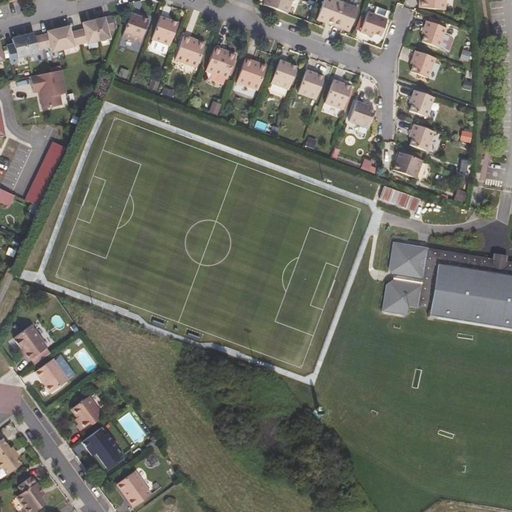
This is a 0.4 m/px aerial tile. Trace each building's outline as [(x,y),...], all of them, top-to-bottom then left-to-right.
[(266,0),(266,4),(289,12),(292,0),(266,0)] [(348,32),(356,9),(331,0),(323,0),(316,20),(348,32)] [(443,10),(444,0),(418,0),(417,7),(443,10)] [(389,17),(390,11),(369,4),(367,10),(389,17)] [(121,37),(139,44),(148,21),(138,18),(139,17),(130,13),(121,37)] [(381,36),(387,19),(368,13),(361,32),(373,37),(374,34),(381,36)] [(107,32),(114,31),(111,17),(102,20),(84,25),(83,25),(84,31),(70,34),(69,28),(55,31),(47,33),(47,35),(34,38),(33,34),(20,38),(12,40),(17,60),(39,55),(38,53),(51,50),(52,54),(74,49),(74,48),(87,44),(87,45),(108,40),(107,32)] [(168,48),(169,47),(177,25),(168,21),(168,20),(160,17),(151,41),(168,48)] [(439,48),(446,28),(426,21),(422,34),(424,35),(421,42),(439,48)] [(193,40),(183,37),(174,63),(198,71),(206,46),(199,44),(198,47),(191,44),(193,40)] [(226,80),(235,56),(228,54),(227,57),(220,54),(221,51),(214,49),(205,73),(226,80)] [(428,77),(435,58),(415,51),(411,63),(413,63),(411,71),(428,77)] [(257,91),(266,67),(259,64),(257,67),(251,65),(252,62),(245,60),(236,83),(257,91)] [(289,91),(297,69),(287,65),(287,64),(280,62),(271,85),(289,91)] [(66,94),(62,71),(30,77),(33,93),(39,92),(42,109),(62,105),(60,95),(66,94)] [(316,101),(324,78),(314,75),(314,73),(307,71),(298,95),(316,101)] [(342,110),(350,87),(341,84),(341,83),(334,80),(325,104),(342,110)] [(428,117),(435,98),(414,90),(410,103),(413,104),(411,111),(428,117)] [(368,109),(369,106),(356,102),(349,121),(369,128),(375,111),(368,109)] [(428,150),(434,131),(415,124),(410,136),(413,137),(411,144),(428,150)] [(38,206),(66,147),(53,140),(25,199),(38,206)] [(397,157),(417,165),(420,160),(399,152),(397,157)] [(412,178),(417,165),(397,157),(395,164),(397,165),(394,172),(412,178)] [(415,212),(419,200),(384,187),(380,199),(415,212)] [(0,203),(9,207),(13,194),(0,188),(0,203)] [(418,310),(428,250),(392,244),(388,271),(393,277),(395,277),(394,282),(392,282),(385,286),(381,312),(406,317),(407,308),(418,310)] [(511,264),(506,263),(506,259),(493,256),(492,261),(428,250),(418,310),(430,312),(429,319),(511,332),(511,264)] [(31,326),(14,338),(30,361),(47,348),(31,326)] [(67,381),(52,360),(34,372),(39,379),(41,378),(46,385),(45,387),(50,394),(67,381)] [(102,417),(88,397),(70,409),(76,418),(80,422),(78,424),(76,425),(81,432),(102,417)] [(106,424),(101,428),(112,444),(118,440),(107,424),(106,424)] [(101,428),(84,440),(104,469),(121,456),(121,455),(127,451),(118,440),(112,444),(101,428)] [(19,465),(15,458),(12,454),(14,453),(11,448),(9,450),(1,440),(0,440),(0,468),(2,468),(6,474),(19,465)] [(151,495),(133,472),(116,485),(122,493),(124,492),(129,499),(127,500),(133,508),(151,495)] [(34,511),(43,505),(38,498),(36,495),(40,492),(30,478),(17,487),(21,494),(15,498),(25,511),(34,511)]
